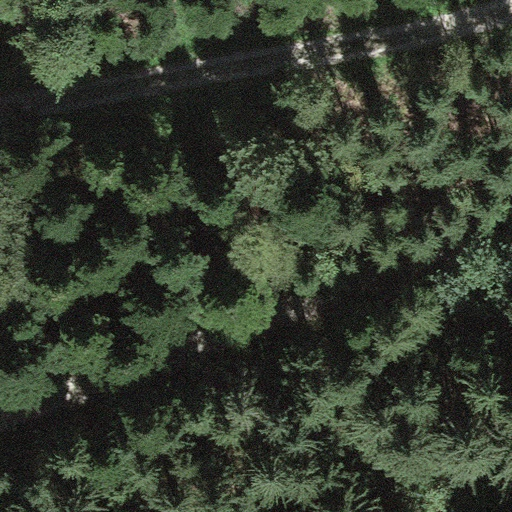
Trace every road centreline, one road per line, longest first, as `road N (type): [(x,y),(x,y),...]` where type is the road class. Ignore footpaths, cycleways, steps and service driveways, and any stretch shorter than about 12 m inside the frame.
road 1 (track): [(0,420),(511,221)]
road 2 (track): [(511,2),(456,22),(0,114)]
